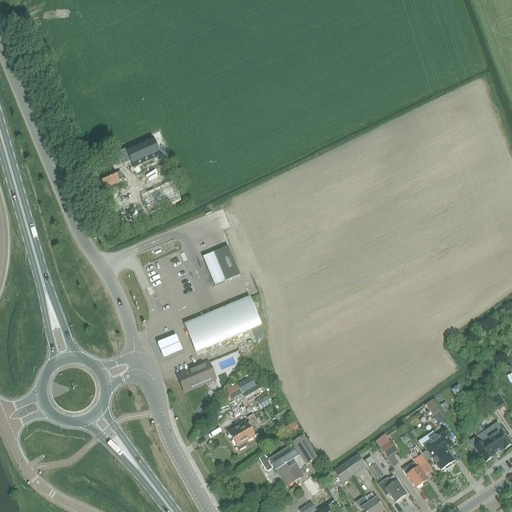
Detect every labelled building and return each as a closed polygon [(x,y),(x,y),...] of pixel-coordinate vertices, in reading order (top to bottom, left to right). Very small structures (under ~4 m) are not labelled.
[(125,150),(119,153),(124,165),(130,162),(133,169),(161,157),(152,138),(125,150)] [(105,189),(119,183),(119,181),(123,179),(120,172),(116,174),(114,171),(100,177),(105,189)] [(142,215),(136,218),(140,226),(146,223),(142,215)] [(228,248),(213,254),(214,254),(217,262),(225,282),(240,276),(228,248)] [(224,344),(223,342),(249,331),(261,326),(249,298),(184,325),(196,353),(215,345),(216,348),(224,344)] [(261,326),(249,331),(251,334),(253,333),(256,341),(256,342),(263,332),(262,330),(261,326)] [(184,394),(204,385),(216,380),(209,363),(202,366),(177,376),(184,394)] [(230,399),(241,393),(237,386),(226,392),(230,399)] [(485,388),(479,392),(493,413),(506,405),(497,392),(495,389),(489,393),(485,388)] [(261,410),(271,404),(267,397),(257,403),(261,410)] [(432,402),(425,406),(434,418),(438,425),(445,421),(432,402)] [(440,407),(443,412),(448,408),(445,403),(440,407)] [(250,430),(258,425),(253,416),(247,419),(249,423),(246,424),(245,423),(227,433),(238,452),(247,447),(245,445),(255,439),(250,430)] [(478,420),(473,423),(481,434),(492,450),(491,450),(493,454),(495,454),(497,453),(502,450),(503,451),(511,444),(511,441),(508,436),(506,438),(496,423),(486,431),(478,420)] [(294,423),(286,428),(291,436),(299,431),(294,423)] [(492,456),(495,454),(493,454),(491,450),(492,450),(481,434),(469,442),(484,464),(493,458),(492,456)] [(426,436),(418,442),(422,449),(424,447),(437,465),(435,466),(438,471),(440,470),(441,471),(453,463),(444,449),(450,444),(443,435),(437,439),(436,437),(429,442),(426,436)] [(385,436),(375,443),(386,459),(392,455),(397,451),(390,442),(389,442),(385,436)] [(264,455),(258,459),(267,473),(273,469),(275,473),(277,471),(287,487),(303,478),(298,470),(316,460),(303,439),(294,445),(296,448),(292,451),(290,448),(289,449),(285,441),(277,446),(282,455),(274,460),(271,455),(266,458),(264,455)] [(427,461),(430,459),(425,451),(422,454),(427,461)] [(342,485),(365,469),(362,463),(357,456),(331,474),(333,478),(332,478),(338,486),(341,484),(342,485)] [(414,463),(403,470),(407,476),(416,489),(427,482),(424,476),(432,471),(421,456),(413,461),(414,463)] [(368,469),(376,481),(383,476),(370,458),(362,463),(365,469),(368,469)] [(386,480),(377,486),(385,498),(389,495),(395,504),(407,496),(397,483),(393,478),(389,480),(387,482),(386,480)] [(330,481),(324,484),(335,503),(341,499),(330,481)] [(365,498),(356,504),(360,511),(363,509),(364,511),(382,511),(384,511),(377,499),(375,501),(371,495),(366,499),(365,498)] [(317,511),(311,503),(299,510),(300,511),(317,511)]
